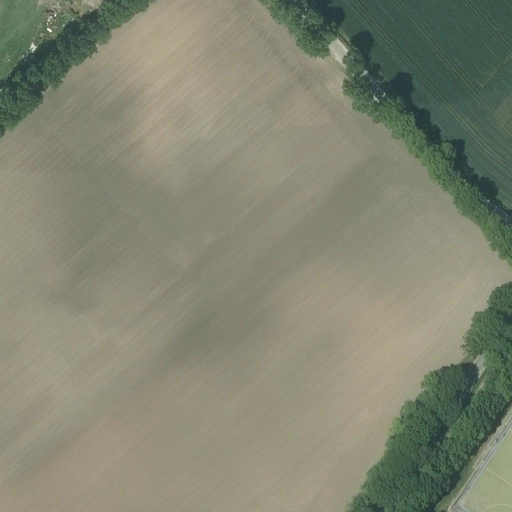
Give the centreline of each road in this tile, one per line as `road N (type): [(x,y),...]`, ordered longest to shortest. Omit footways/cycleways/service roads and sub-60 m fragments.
road 1 (unclassified): [(511,223),(444,163),(300,0)]
road 2 (secondary): [(381,511),(511,315)]
